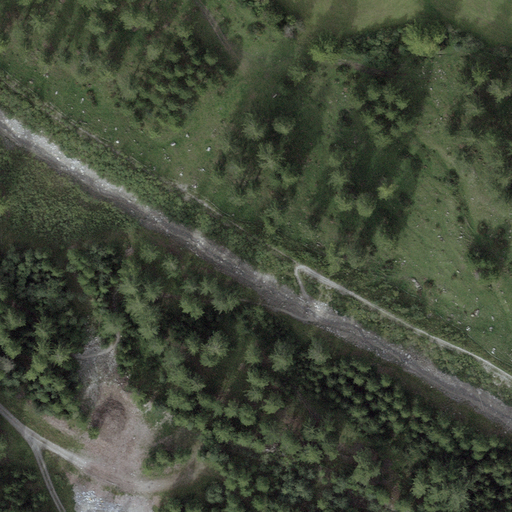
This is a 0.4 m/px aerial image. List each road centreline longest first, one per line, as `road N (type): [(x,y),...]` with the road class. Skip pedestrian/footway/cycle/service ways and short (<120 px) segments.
road 1 (track): [(197,0),(247,73),(399,75),(474,60),(511,75)]
road 2 (track): [(511,376),(302,265)]
road 3 (track): [(0,410),(27,433),(66,511)]
